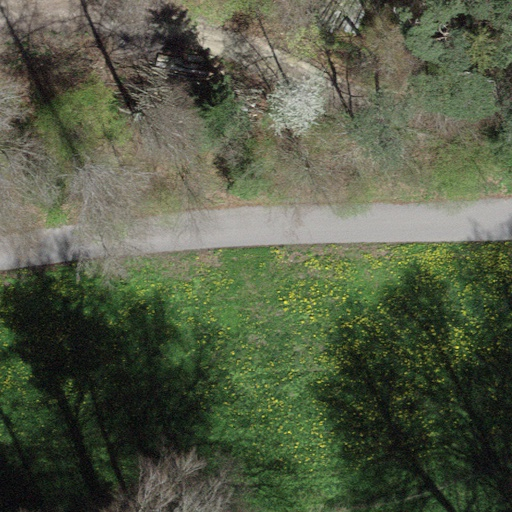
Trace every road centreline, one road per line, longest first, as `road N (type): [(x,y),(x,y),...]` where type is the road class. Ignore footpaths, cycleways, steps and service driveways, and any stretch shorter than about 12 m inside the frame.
road 1 (track): [(511,113),(468,130),(394,123),(255,57),(135,16),(0,16)]
road 2 (unclassified): [(511,218),(311,224),(0,254)]
